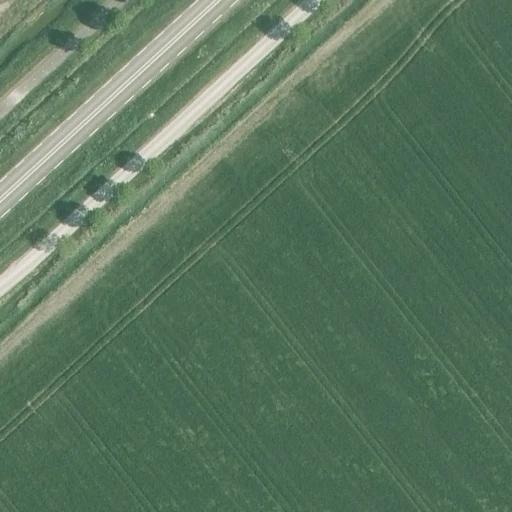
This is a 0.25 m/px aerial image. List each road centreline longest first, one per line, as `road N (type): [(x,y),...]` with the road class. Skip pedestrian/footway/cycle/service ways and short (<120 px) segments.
road 1 (unclassified): [(0,287),(320,0)]
road 2 (secondary): [(0,207),(226,0)]
